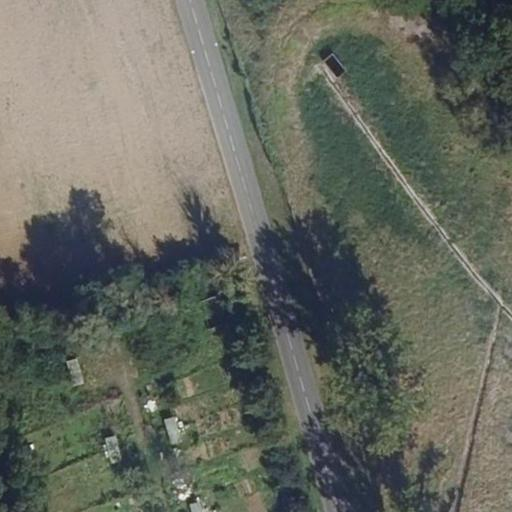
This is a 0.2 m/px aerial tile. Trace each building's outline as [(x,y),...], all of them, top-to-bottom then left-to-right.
[(332,80),(347,72),(336,54),(322,62),(332,80)] [(202,299),(205,314),(223,310),(220,295),(202,299)] [(72,385),(84,383),(81,357),(68,359),(72,385)] [(170,442),(184,441),(181,416),(167,418),(170,442)] [(108,462),(122,459),(118,434),(103,436),(108,462)] [(190,502),(193,511),(207,511),(204,498),(190,502)]
